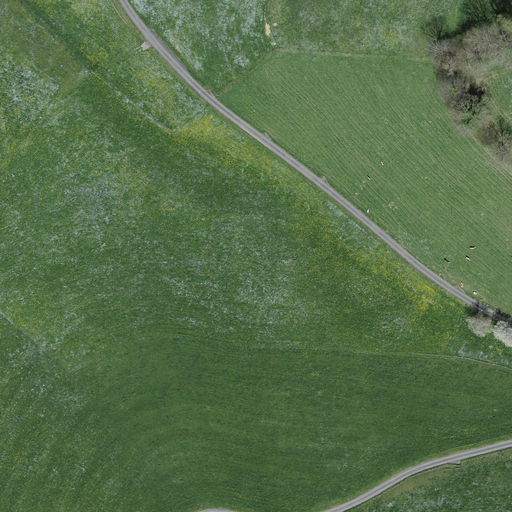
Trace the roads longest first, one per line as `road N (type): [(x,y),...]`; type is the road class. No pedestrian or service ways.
road 1 (residential): [(122,0),(164,57),(238,121),(441,286),(511,328)]
road 2 (track): [(0,164),(67,87),(153,42)]
road 3 (residential): [(511,442),(417,468),(333,511)]
